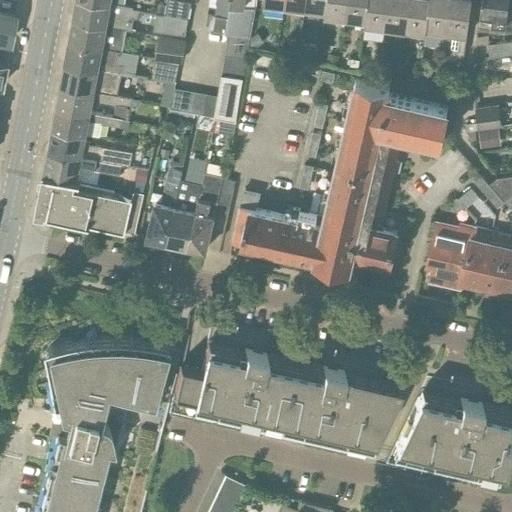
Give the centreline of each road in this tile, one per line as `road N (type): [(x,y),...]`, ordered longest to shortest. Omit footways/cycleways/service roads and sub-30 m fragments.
road 1 (residential): [(511,353),(6,250)]
road 2 (tertiary): [(14,211),(52,0)]
